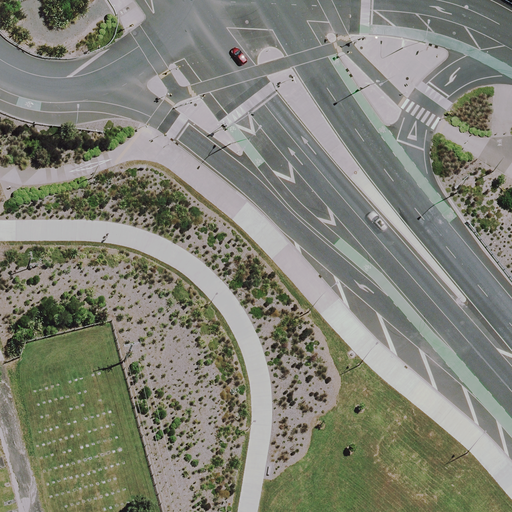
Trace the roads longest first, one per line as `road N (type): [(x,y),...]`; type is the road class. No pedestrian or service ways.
road 1 (primary): [(478,356),(382,304),(160,113),(102,83)]
road 2 (primary): [(478,356),(253,110),(193,26)]
road 3 (primary): [(272,0),(410,205)]
road 4 (primary): [(511,55),(425,94),(408,129),(410,205)]
road 5 (primary): [(410,205),(511,325)]
road 6 (trunk): [(511,39),(444,9),(377,0)]
